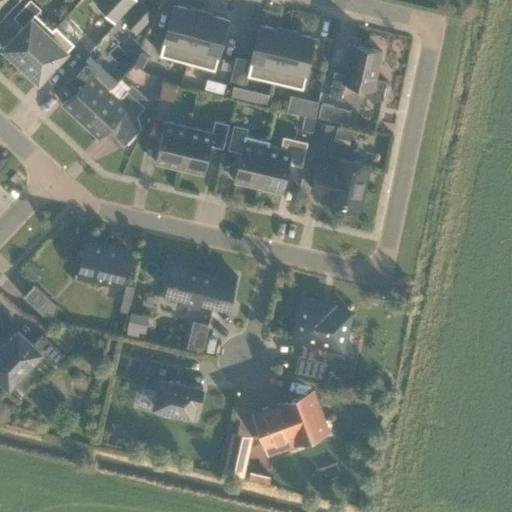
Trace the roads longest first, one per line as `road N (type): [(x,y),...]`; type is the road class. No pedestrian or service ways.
road 1 (residential): [(269,249),(378,275),(433,20)]
road 2 (residential): [(53,176),(94,207),(269,249)]
